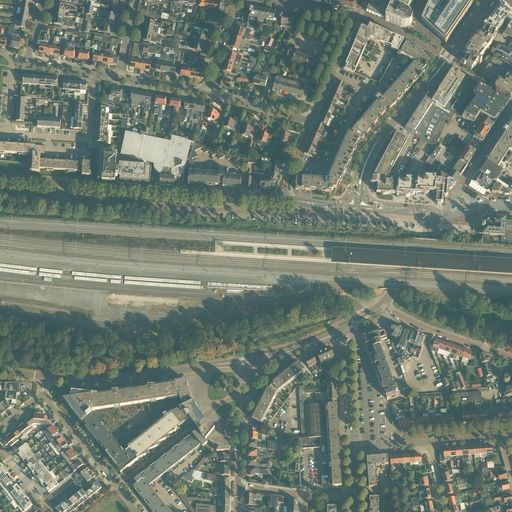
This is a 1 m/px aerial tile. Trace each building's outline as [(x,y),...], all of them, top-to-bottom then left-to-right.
[(142,6),(139,6),(138,11),(141,12),(140,16),(148,17),(149,12),(150,5),(151,5),(151,4),(151,0),(144,0),(145,0),(146,2),(148,2),(146,11),(141,10),(142,6)] [(178,8),(179,0),(174,0),(174,3),(171,2),(170,8),(173,8),(173,7),(178,8)] [(194,0),(189,0),(188,9),(188,10),(192,10),(191,17),(194,18),(196,8),(193,7),(193,6),(194,0)] [(357,0),(349,0),(348,8),(353,9),(354,8),(357,0)] [(386,21),(392,7),(392,6),(377,0),(370,0),(366,11),(377,16),(377,17),(386,21)] [(397,4),(396,5),(397,5),(408,10),(411,3),(413,0),(398,0),(399,0),(398,1),(397,3),(397,4)] [(433,32),(437,35),(437,36),(441,39),(441,40),(445,43),(445,44),(450,36),(453,32),(456,28),(456,27),(459,23),(462,19),(463,18),(465,15),(466,14),(468,10),(469,9),(471,6),(472,5),(474,1),(474,0),(430,0),(429,2),(429,3),(428,5),(427,7),(427,8),(426,10),(425,12),(421,20),(422,21),(425,24),(426,25),(429,28),(433,32)] [(65,3),(57,2),(57,5),(56,10),(72,12),(73,8),(67,7),(65,6),(65,3)] [(211,3),(205,2),(203,13),(209,14),(211,3)] [(218,4),(211,3),(209,14),(209,15),(212,15),(212,12),(216,13),(218,4)] [(224,17),(226,8),(226,7),(226,5),(225,4),(223,4),(222,3),(222,4),(223,4),(223,5),(218,4),(216,13),(217,13),(216,14),(224,17)] [(506,20),(511,24),(511,25),(511,23),(511,10),(502,3),(501,3),(486,22),(485,24),(485,23),(484,24),(485,24),(483,27),(496,32),(504,21),(506,20)] [(399,26),(401,28),(403,28),(405,28),(407,27),(409,26),(410,24),(411,22),(411,19),(410,17),(409,15),(407,14),(406,14),(407,13),(407,12),(408,10),(397,5),(396,5),(396,6),(395,8),(395,9),(392,7),(386,21),(399,26)] [(252,29),(253,30),(256,9),(252,8),(251,7),(249,9),(250,9),(247,28),(252,29)] [(257,24),(260,25),(262,10),(256,9),(253,30),(256,31),(257,24)] [(260,25),(266,26),(268,11),(262,10),(260,25)] [(273,11),(268,11),(266,26),(273,27),(274,24),(276,19),(274,18),(273,19),(274,13),(275,13),(273,11)] [(113,25),(114,20),(98,16),(97,19),(102,20),(102,22),(113,25)] [(288,17),(286,28),(292,29),(293,25),(294,25),(294,21),(294,18),(288,17)] [(73,23),(69,22),(55,19),(54,24),(54,25),(53,28),(61,29),(61,26),(73,28),(73,23)] [(511,23),(511,25),(511,24),(503,34),(511,37),(511,23)] [(391,49),(393,50),(397,52),(404,40),(369,25),(367,29),(362,27),(358,38),(358,37),(357,37),(343,69),(354,74),(356,69),(365,48),(370,38),(385,45),(386,44),(391,47),(392,47),(391,49)] [(112,29),(96,26),(96,28),(99,29),(98,31),(103,32),(103,33),(104,33),(104,36),(110,37),(111,34),(112,29)] [(483,27),(482,28),(475,37),(467,48),(468,48),(463,55),(461,55),(462,56),(459,60),(464,64),(465,64),(465,65),(471,69),(478,61),(480,63),(482,61),(479,59),(491,44),(490,43),(492,42),(492,40),(493,40),(496,32),(483,27),(482,27),(483,27)] [(11,35),(9,47),(20,49),(21,40),(22,40),(25,33),(20,31),(14,29),(12,28),(11,35)] [(235,33),(251,38),(252,36),(249,35),(250,32),(237,28),(235,33)] [(191,31),(191,33),(205,38),(207,33),(194,29),(193,32),(191,31)] [(158,33),(145,31),(144,36),(160,39),(160,37),(157,36),(158,33)] [(205,38),(191,33),(190,37),(192,37),(191,38),(204,42),(205,38)] [(245,39),(247,39),(249,40),(251,40),(251,38),(235,33),(234,38),(244,41),(245,39)] [(261,41),(265,43),(266,43),(269,35),(262,33),(259,41),(261,41)] [(149,45),(150,42),(155,43),(156,43),(156,42),(160,43),(161,39),(160,39),(144,36),(143,41),(144,41),(143,44),(149,45)] [(60,48),(59,48),(60,46),(59,46),(60,43),(63,43),(64,37),(60,37),(60,38),(57,37),(54,55),(59,56),(60,48)] [(180,40),(174,38),(172,49),(178,51),(179,46),(181,41),(180,40)] [(191,38),(190,43),(202,47),(204,42),(191,38)] [(232,42),(245,47),(246,43),(247,42),(244,41),(234,38),(232,42)] [(270,47),(271,48),(274,40),(269,38),(266,46),(270,47)] [(425,64),(429,60),(429,59),(428,60),(426,58),(427,57),(421,52),(422,51),(422,50),(421,51),(418,50),(419,49),(414,46),(414,47),(411,46),(411,45),(411,46),(408,44),(409,43),(406,41),(400,52),(399,51),(396,56),(399,57),(401,53),(416,61),(383,99),(381,97),(381,96),(377,94),(375,99),(378,101),(350,134),(348,133),(328,179),(296,177),(296,183),(295,182),(295,185),(296,185),(295,190),(298,190),(298,188),(301,189),(301,190),(302,190),(302,189),(305,189),(305,190),(310,191),(310,189),(313,189),(313,191),(314,191),(314,189),(317,190),(317,191),(322,191),(322,190),(325,190),(325,192),(326,192),(328,192),(328,190),(331,191),(331,192),(332,192),(332,188),(336,188),(337,185),(336,184),(338,181),(340,182),(341,182),(339,181),(341,178),(342,179),(344,174),(343,174),(344,171),(345,171),(344,170),(346,167),(347,168),(349,163),(348,163),(349,160),(350,160),(349,159),(350,156),(352,157),(354,152),(352,152),(354,149),(355,149),(354,148),(355,145),(356,146),(358,141),(357,141),(358,138),(360,138),(360,137),(359,136),(360,134),(364,137),(363,136),(365,133),(366,134),(370,130),(369,129),(371,127),(372,127),(371,126),(373,124),(374,125),(377,121),(376,120),(378,117),(379,118),(380,118),(379,117),(381,115),(382,116),(385,112),(384,111),(386,108),(387,109),(388,108),(387,108),(389,105),(392,107),(391,106),(393,104),(394,104),(398,101),(397,100),(399,97),(400,98),(399,97),(401,95),(402,96),(406,92),(405,91),(407,88),(408,89),(407,88),(409,86),(410,87),(414,83),(413,82),(415,79),(416,80),(415,79),(417,77),(418,78),(422,74),(421,73),(423,71),(424,71),(421,68),(423,66),(424,67),(426,65),(425,64)] [(202,47),(190,43),(185,42),(184,47),(201,52),(202,47)] [(238,49),(243,51),(244,49),(248,51),(249,48),(245,47),(232,42),(231,47),(238,50),(238,49)] [(71,44),(69,57),(74,58),(75,51),(77,51),(78,44),(71,43),(71,44)] [(139,44),(134,43),(130,68),(135,68),(138,52),(139,46),(139,44)] [(298,49),(292,46),(287,57),(283,55),(279,65),(283,66),(286,60),(312,71),(311,73),(314,75),(317,67),(314,66),(316,61),(296,53),(298,49)] [(503,54),(511,60),(511,48),(508,47),(508,49),(503,47),(503,48),(501,49),(499,46),(496,50),(503,54)] [(110,51),(108,64),(113,65),(113,64),(117,64),(118,58),(114,57),(115,53),(112,52),(112,51),(113,47),(111,47),(110,50),(110,51)] [(240,61),(241,58),(242,56),(229,52),(228,57),(240,61)] [(500,59),(511,66),(511,60),(503,54),(502,55),(502,56),(500,59)] [(199,57),(198,61),(197,63),(195,78),(200,79),(200,78),(204,79),(205,74),(201,73),(203,62),(204,63),(205,59),(199,57)] [(240,61),(228,57),(226,62),(239,66),(240,61)] [(237,71),(239,66),(226,62),(224,67),(237,71)] [(510,97),(511,98),(511,97),(511,78),(504,73),(493,66),(489,63),(484,71),(495,79),(494,81),(491,80),(497,83),(495,87),(494,88),(495,89),(510,97)] [(262,77),(259,86),(265,87),(268,76),(269,76),(268,77),(273,79),(277,68),(273,66),(269,73),(267,72),(266,74),(263,73),(262,74),(262,77)] [(244,79),(248,80),(249,81),(251,78),(252,75),(249,74),(249,75),(237,71),(224,67),(223,71),(230,74),(231,73),(237,75),(238,73),(246,76),(244,79)] [(253,84),(259,86),(262,77),(259,76),(260,72),(261,69),(256,68),(254,71),(252,75),(251,78),(253,78),(253,77),(255,78),(253,84)] [(454,114),(456,115),(476,85),(476,84),(477,83),(458,71),(457,72),(452,69),(440,87),(438,87),(435,93),(433,91),(430,95),(428,94),(423,101),(405,129),(413,134),(416,136),(416,137),(429,144),(434,134),(439,124),(443,116),(451,120),(454,114)] [(231,81),(226,79),(227,77),(223,76),(223,78),(222,78),(220,86),(229,88),(231,81)] [(276,77),(273,89),(276,90),(276,92),(280,93),(281,91),(284,92),(288,80),(276,77)] [(52,78),(51,86),(57,86),(57,89),(60,90),(60,84),(57,84),(58,78),(52,78)] [(288,93),(287,95),(292,96),(292,95),(296,96),(299,83),(288,80),(284,92),(288,93)] [(335,83),(334,86),(342,90),(345,84),(338,81),(337,84),(335,83)] [(299,83),(296,96),(299,97),(299,98),(302,99),(303,94),(306,94),(309,84),(305,83),(305,85),(299,83)] [(488,118),(495,123),(510,101),(496,93),(496,94),(484,88),(485,87),(480,85),(479,87),(476,85),(456,115),(469,121),(473,123),(474,122),(480,113),(488,118)] [(333,92),(340,95),(342,90),(334,86),(333,88),(334,89),(333,92)] [(106,104),(109,105),(114,106),(117,90),(111,89),(110,96),(109,96),(108,102),(106,101),(106,104)] [(117,90),(114,106),(118,108),(119,103),(120,103),(120,98),(121,98),(122,91),(117,90)] [(330,94),(329,96),(338,100),(340,95),(333,92),(332,95),(330,94)] [(329,102),(335,105),(338,100),(329,96),(328,99),(330,99),(329,102)] [(161,97),(158,115),(158,118),(162,119),(163,115),(161,115),(161,111),(162,105),(166,106),(167,98),(161,97)] [(190,117),(192,110),(194,110),(195,103),(191,102),(188,118),(187,124),(189,124),(190,117)] [(326,104),(325,107),(333,110),(335,105),(329,102),(327,105),(326,104)] [(97,113),(109,114),(109,105),(106,104),(104,104),(104,108),(98,107),(97,113)] [(200,124),(202,118),(203,112),(204,112),(205,105),(200,104),(197,120),(198,120),(197,123),(200,124)] [(331,116),(333,110),(325,107),(324,109),(325,110),(324,113),(331,116)] [(210,109),(207,118),(214,120),(214,119),(218,121),(220,113),(217,112),(210,109)] [(321,115),(320,117),(329,121),(331,116),(324,113),(323,115),(321,115)] [(448,126),(451,120),(443,116),(439,124),(444,127),(446,125),(448,126)] [(325,125),(326,126),(329,121),(320,117),(319,120),(321,120),(319,123),(325,125)] [(233,124),(234,125),(236,125),(237,122),(234,121),(227,118),(224,127),(231,129),(233,124)] [(488,118),(485,122),(493,127),(495,123),(488,118)] [(511,118),(505,129),(504,129),(503,131),(504,132),(502,134),(485,160),(498,169),(498,168),(500,166),(501,164),(504,160),(505,158),(508,153),(511,146),(511,118)] [(480,142),(483,142),(490,131),(479,125),(474,122),(473,123),(469,121),(463,130),(473,137),(473,138),(480,142)] [(328,127),(326,126),(325,125),(319,123),(318,122),(317,125),(315,125),(314,127),(325,132),(326,132),(328,127)] [(490,131),(493,127),(485,122),(483,125),(480,123),(479,125),(490,131)] [(439,124),(434,134),(439,138),(444,127),(439,124)] [(250,131),(252,131),(254,132),(254,129),(251,128),(251,127),(244,125),(242,134),(249,136),(250,131)] [(315,130),(313,133),(320,136),(323,137),(325,132),(314,127),(313,129),(315,130)] [(141,135),(147,137),(148,131),(149,129),(145,128),(144,131),(142,130),(141,135)] [(154,138),(147,137),(141,135),(126,132),(122,149),(121,155),(132,159),(139,161),(144,162),(152,163),(154,164),(154,165),(154,166),(154,167),(154,168),(154,169),(155,170),(155,171),(156,171),(156,172),(157,173),(158,173),(159,174),(160,174),(162,169),(163,169),(163,167),(165,163),(166,161),(167,162),(177,165),(178,163),(179,163),(178,165),(185,166),(190,141),(183,138),(172,136),(170,141),(168,141),(162,140),(158,139),(154,138)] [(267,139),(270,139),(271,136),(268,135),(261,132),(260,135),(257,135),(255,142),(258,143),(258,141),(266,143),(267,139)] [(281,132),(281,137),(280,141),(288,143),(288,137),(290,138),(291,134),(289,134),(281,132)] [(318,141),(320,136),(313,133),(312,136),(311,135),(309,138),(318,141)] [(391,179),(390,182),(385,181),(385,182),(383,181),(386,175),(387,175),(390,170),(389,170),(394,161),(394,162),(397,156),(396,156),(401,148),(404,143),(404,142),(406,138),(396,133),(395,133),(394,136),(394,137),(393,140),(392,139),(392,140),(393,140),(391,142),(390,143),(386,150),(387,151),(386,153),(385,153),(385,154),(384,156),(383,156),(379,164),(380,165),(379,167),(378,167),(378,168),(377,170),(376,170),(375,173),(375,174),(373,177),(372,177),(371,184),(375,184),(375,187),(377,187),(376,193),(384,193),(385,194),(388,195),(389,194),(396,194),(397,183),(399,179),(391,179)] [(439,138),(434,134),(429,144),(434,147),(439,138)] [(98,145),(102,145),(106,146),(106,144),(108,144),(109,137),(108,137),(96,136),(95,142),(98,142),(98,145)] [(476,152),(456,139),(453,137),(449,144),(453,146),(472,158),(476,152)] [(310,141),(309,143),(315,146),(318,141),(309,138),(308,140),(310,141)] [(306,145),(305,148),(313,152),(315,146),(309,143),(307,146),(306,145)] [(234,162),(239,160),(239,157),(217,153),(196,144),(187,166),(188,167),(194,164),(192,159),(197,156),(195,151),(202,148),(205,153),(210,151),(212,156),(217,154),(220,159),(226,156),(228,160),(232,158),(234,162)] [(0,152),(33,155),(33,157),(35,159),(34,161),(33,161),(32,172),(39,173),(40,169),(82,172),(82,175),(89,176),(90,162),(83,162),(86,162),(86,165),(40,161),(40,156),(45,156),(45,146),(34,145),(34,148),(0,145),(0,152)] [(108,150),(100,149),(98,180),(102,180),(102,182),(115,182),(115,181),(120,181),(150,183),(151,168),(152,163),(144,162),(139,161),(132,159),(121,155),(122,149),(120,149),(120,151),(118,151),(118,147),(113,146),(112,150),(108,150)] [(472,159),(472,158),(453,146),(448,154),(467,167),(472,159)] [(304,154),(314,158),(316,153),(313,152),(305,148),(304,150),(305,151),(304,154)] [(437,148),(431,157),(438,161),(441,164),(460,177),(467,167),(448,154),(438,148),(437,149),(437,148)] [(486,177),(495,183),(503,188),(511,193),(511,178),(506,174),(498,169),(485,160),(478,172),(483,175),(486,177)] [(165,163),(163,167),(171,169),(171,177),(174,177),(176,177),(180,177),(180,175),(182,175),(184,172),(185,166),(178,165),(179,163),(178,163),(177,165),(167,162),(166,161),(165,163)] [(441,164),(436,171),(440,174),(455,184),(458,180),(460,177),(441,164)] [(160,185),(174,186),(174,177),(171,177),(171,169),(163,167),(163,169),(162,169),(160,174),(155,184),(160,185)] [(194,184),(218,185),(218,184),(223,184),(222,187),(241,188),(242,175),(240,175),(240,176),(224,175),(224,169),(219,168),(219,173),(189,171),(188,185),(194,185),(194,184)] [(477,186),(480,187),(489,193),(495,183),(486,177),(483,175),(478,172),(471,182),(477,186)] [(268,184),(268,189),(270,189),(271,188),(271,186),(273,187),(277,176),(271,173),(268,179),(265,179),(265,183),(268,184)] [(263,188),(265,189),(266,189),(268,189),(268,184),(265,183),(265,179),(266,175),(254,174),(253,182),(257,183),(257,181),(260,181),(260,189),(260,188),(263,188)] [(399,179),(397,183),(396,194),(396,195),(397,196),(410,197),(410,194),(414,194),(415,195),(416,195),(429,195),(429,193),(435,193),(435,192),(437,192),(436,195),(435,195),(435,202),(436,202),(436,204),(441,204),(441,203),(443,203),(443,196),(446,197),(446,195),(447,195),(448,193),(449,193),(449,191),(450,192),(450,191),(455,184),(440,174),(440,180),(435,180),(436,178),(425,177),(425,180),(406,178),(406,181),(403,181),(403,183),(397,182),(399,179)] [(495,183),(489,193),(504,194),(505,195),(508,195),(508,194),(511,194),(511,193),(503,188),(495,183)] [(491,217),(488,217),(485,220),(483,222),(483,223),(482,224),(480,224),(479,232),(479,234),(482,234),(482,240),(482,243),(481,243),(481,244),(486,244),(490,244),(489,244),(490,237),(499,238),(501,238),(501,242),(511,242),(511,219),(506,219),(506,218),(500,218),(501,216),(495,216),(495,218),(492,217),(491,217)] [(396,257),(351,254),(351,257),(351,259),(395,262),(395,261),(398,261),(398,260),(399,258),(396,258),(396,257)] [(467,261),(428,259),(428,262),(428,265),(466,267),(466,265),(469,266),(469,265),(469,263),(467,263),(467,261)] [(391,331),(391,333),(392,336),(395,337),(395,339),(396,339),(395,344),(397,344),(402,329),(401,328),(399,328),(398,328),(397,328),(394,326),(393,326),(392,326),(390,327),(390,328),(390,330),(391,331)] [(379,333),(378,330),(377,329),(367,332),(367,334),(362,336),(384,395),(385,395),(387,399),(397,395),(395,391),(398,390),(397,386),(394,387),(379,345),(382,344),(381,341),(387,339),(384,332),(379,333)] [(403,329),(402,329),(397,344),(397,346),(405,349),(406,345),(411,332),(403,329)] [(410,352),(411,352),(417,336),(415,336),(416,334),(416,333),(415,334),(414,333),(413,332),(411,332),(406,345),(410,347),(409,348),(411,349),(410,352)] [(419,337),(417,336),(411,352),(413,353),(414,350),(416,350),(417,349),(421,350),(424,342),(425,337),(424,337),(423,336),(422,335),(421,336),(420,335),(419,335),(419,337)] [(438,349),(441,342),(435,340),(433,347),(432,347),(429,346),(431,351),(437,353),(438,349)] [(444,352),(447,344),(441,342),(438,349),(444,352)] [(450,354),(453,346),(447,344),(444,352),(450,354)] [(453,346),(450,354),(449,357),(455,360),(456,356),(459,348),(453,346)] [(329,348),(316,354),(321,364),(330,360),(331,361),(334,360),(334,358),(329,348)] [(459,348),(456,356),(463,358),(465,350),(459,348)] [(465,350),(463,358),(469,360),(472,361),(474,357),(470,356),(471,352),(465,350)] [(404,352),(401,355),(407,361),(410,358),(404,352)] [(485,352),(478,355),(481,363),(488,361),(490,361),(489,357),(487,358),(485,352)] [(312,356),(304,361),(312,373),(315,372),(311,366),(314,365),(318,373),(321,371),(319,367),(321,366),(317,360),(316,361),(312,356)] [(491,375),(492,375),(488,361),(481,363),(486,377),(487,379),(491,378),(491,375)] [(278,392),(305,370),(298,362),(271,384),(272,384),(268,388),(252,419),(261,423),(277,393),(275,392),(276,391),(277,390),(278,392)] [(508,375),(506,375),(504,375),(503,376),(502,377),(502,379),(502,380),(503,382),(504,383),(506,384),(508,383),(510,382),(510,380),(510,378),(510,377),(509,376),(508,375)] [(466,387),(465,386),(461,376),(457,378),(462,389),(466,387)] [(80,420),(82,422),(86,427),(88,430),(95,438),(97,441),(106,453),(109,456),(110,458),(112,461),(115,464),(120,470),(120,471),(121,473),(123,471),(129,467),(132,464),(138,460),(138,459),(140,458),(146,455),(145,454),(150,449),(150,450),(156,447),(155,446),(160,442),(166,439),(165,438),(170,434),(176,431),(175,430),(181,425),(186,421),(187,423),(191,420),(192,420),(191,417),(198,411),(197,410),(197,409),(195,407),(194,405),(191,399),(190,396),(190,395),(188,389),(188,388),(187,385),(187,384),(186,381),(170,383),(134,389),(97,394),(72,391),(71,398),(64,399),(78,418),(80,420)] [(0,414),(1,416),(16,404),(17,395),(20,395),(20,384),(11,385),(0,383),(0,414)] [(315,393),(336,392),(335,385),(328,385),(328,386),(325,386),(325,389),(305,390),(305,394),(315,393)] [(315,393),(315,401),(336,400),(336,392),(315,393)] [(321,486),(332,485),(333,486),(342,486),(337,405),(337,404),(306,406),(306,409),(306,412),(306,415),(306,418),(307,421),(307,424),(307,427),(307,430),(307,433),(308,436),(308,437),(308,448),(320,448),(320,437),(329,437),(330,443),(326,444),(326,456),(331,456),(331,462),(327,462),(328,476),(321,476),(322,479),(321,479),(321,486)] [(510,419),(509,411),(503,411),(501,411),(497,412),(497,420),(502,420),(506,419),(510,419)] [(487,412),(483,413),(479,413),(474,413),(475,422),(479,422),(483,421),(487,421),(487,413),(487,412)] [(33,416),(27,421),(34,429),(32,426),(34,424),(39,425),(40,413),(39,413),(38,413),(37,414),(37,415),(35,415),(35,416),(33,416)] [(46,428),(51,423),(46,417),(45,417),(45,416),(43,416),(44,414),(42,414),(41,414),(40,413),(39,425),(44,425),(45,428),(46,428)] [(463,423),(467,422),(471,422),(475,422),(474,413),(470,414),(466,414),(462,414),(463,423)] [(203,417),(202,418),(194,424),(197,427),(194,431),(195,432),(192,434),(201,445),(202,447),(207,443),(206,441),(207,439),(213,444),(219,447),(217,452),(228,451),(228,443),(229,441),(226,439),(221,436),(219,435),(217,434),(215,432),(213,431),(214,430),(212,427),(210,426),(208,424),(207,423),(205,421),(203,419),(202,418),(203,417)] [(27,434),(34,429),(27,421),(25,423),(23,425),(23,424),(21,426),(28,435),(27,434)] [(53,426),(51,423),(46,428),(45,428),(42,430),(44,433),(42,435),(45,438),(46,437),(56,429),(54,427),(54,428),(53,426)] [(27,436),(28,435),(21,426),(19,427),(19,428),(18,429),(17,429),(15,431),(19,436),(21,439),(23,437),(24,437),(25,437),(27,436)] [(57,432),(57,431),(56,429),(46,437),(47,438),(48,439),(49,440),(51,442),(60,435),(58,433),(57,432)] [(256,429),(250,429),(249,433),(248,440),(260,440),(261,434),(255,433),(256,429)] [(16,438),(19,436),(15,431),(12,433),(11,435),(10,434),(8,436),(14,444),(18,441),(16,438)] [(169,511),(149,486),(201,445),(192,434),(154,464),(134,480),(135,481),(132,483),(134,485),(133,487),(152,511),(169,511)] [(60,435),(51,442),(56,448),(65,441),(63,439),(62,438),(60,435)] [(2,441),(8,449),(14,444),(8,436),(6,437),(7,438),(5,439),(4,439),(2,441)] [(299,449),(308,448),(308,437),(298,438),(299,449)] [(259,442),(248,441),(248,448),(268,449),(268,450),(278,452),(279,446),(279,443),(268,441),(265,441),(260,440),(260,445),(259,445),(259,442)] [(65,441),(56,448),(61,454),(70,447),(67,444),(67,445),(66,443),(65,441)] [(20,457),(31,449),(26,444),(16,451),(20,457)] [(61,454),(65,460),(74,453),(73,451),(72,451),(71,450),(72,450),(70,447),(61,454)] [(35,455),(31,449),(20,457),(25,463),(35,455)] [(447,449),(443,450),(443,453),(439,453),(440,462),(444,462),(444,457),(450,457),(450,449),(447,449)] [(248,457),(264,458),(269,458),(270,456),(264,454),(260,454),(260,450),(256,450),(248,450),(248,455),(248,457)] [(65,460),(63,461),(64,462),(66,463),(67,464),(68,463),(70,466),(79,459),(77,456),(76,456),(75,455),(76,455),(74,453),(65,460)] [(217,462),(228,462),(228,454),(215,455),(215,461),(217,461),(217,462)] [(40,461),(35,455),(25,463),(30,469),(40,461)] [(388,458),(388,456),(366,458),(369,488),(377,487),(380,486),(380,484),(377,485),(376,466),(381,465),(382,470),(386,470),(386,468),(388,468),(387,465),(388,465),(388,463),(388,458)] [(390,457),(388,458),(388,463),(390,463),(390,465),(391,464),(391,469),(397,468),(397,464),(396,457),(396,456),(394,456),(394,457),(390,457)] [(79,459),(70,466),(72,468),(72,470),(73,471),(74,473),(84,465),(82,463),(81,463),(80,462),(81,461),(79,459)] [(271,463),(267,463),(256,463),(256,460),(248,459),(248,460),(247,461),(247,462),(248,463),(248,466),(267,467),(267,468),(271,468),(271,463)] [(44,467),(40,461),(30,469),(34,475),(44,467)] [(34,475),(39,481),(49,473),(44,467),(34,475)] [(217,476),(228,475),(229,475),(228,467),(221,467),(221,472),(217,472),(217,476)] [(256,470),(256,468),(249,467),(248,469),(248,472),(247,472),(247,476),(255,477),(255,474),(267,475),(267,470),(256,470)] [(88,468),(81,474),(84,478),(91,473),(88,468)] [(0,483),(9,476),(5,470),(0,473),(0,483)] [(445,471),(445,474),(442,474),(444,482),(450,481),(449,476),(453,475),(451,470),(445,471)] [(493,477),(498,476),(499,481),(507,478),(505,472),(501,473),(500,472),(497,473),(493,475),(492,473),(490,470),(481,471),(483,476),(488,474),(489,478),(493,477)] [(49,473),(39,481),(44,487),(54,479),(49,473)] [(91,473),(84,478),(87,483),(89,482),(89,481),(93,478),(95,477),(91,473)] [(0,483),(0,484),(4,490),(14,482),(9,476),(0,483)] [(102,488),(93,478),(89,481),(89,482),(93,487),(95,489),(97,488),(99,490),(102,488)] [(417,487),(428,485),(427,478),(419,479),(420,484),(416,484),(417,487)] [(58,485),(54,479),(44,487),(48,493),(58,485)] [(221,491),(221,493),(229,493),(229,481),(221,481),(221,491)] [(19,487),(14,482),(4,490),(9,495),(19,487)] [(504,494),(503,490),(510,489),(508,483),(500,484),(500,482),(496,483),(497,485),(496,485),(497,491),(496,492),(497,495),(504,494)] [(455,484),(445,486),(447,495),(453,493),(452,488),(456,487),(455,484)] [(9,495),(9,496),(6,497),(10,503),(13,501),(23,493),(19,487),(9,495)] [(93,487),(85,494),(89,499),(99,490),(97,488),(95,489),(93,487)] [(82,490),(78,494),(84,502),(89,499),(85,494),(82,490)] [(420,500),(421,500),(431,498),(429,490),(423,491),(424,495),(419,496),(420,500)] [(13,501),(18,507),(28,499),(23,493),(13,501)] [(80,505),(84,502),(78,494),(74,497),(80,505)] [(246,495),(246,505),(255,505),(256,503),(253,503),(253,499),(257,499),(257,495),(246,495)] [(284,497),(271,495),(269,508),(276,508),(276,509),(277,503),(283,504),(284,497)] [(503,499),(504,503),(505,503),(511,501),(511,499),(511,495),(506,496),(506,495),(503,496),(502,496),(494,497),(495,501),(503,499)] [(448,499),(450,506),(460,504),(459,499),(458,496),(448,499)] [(74,497),(69,500),(76,509),(80,505),(74,497)] [(370,497),(369,502),(371,502),(370,511),(378,511),(379,497),(375,497),(373,497),(370,497)] [(18,507),(21,511),(23,511),(33,505),(28,499),(18,507)] [(65,504),(72,511),(76,509),(69,500),(65,504)] [(422,507),(424,506),(424,511),(433,510),(431,502),(421,504),(422,507)]
